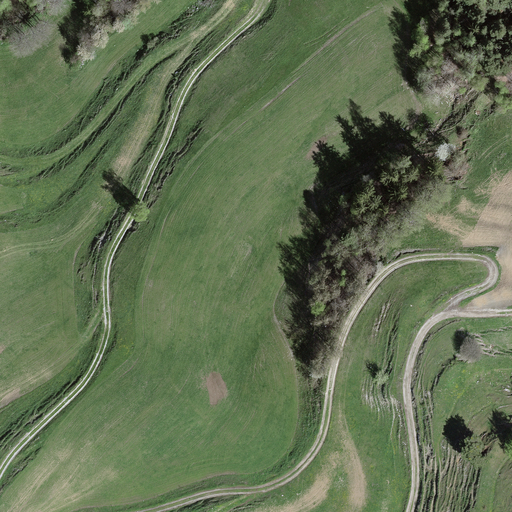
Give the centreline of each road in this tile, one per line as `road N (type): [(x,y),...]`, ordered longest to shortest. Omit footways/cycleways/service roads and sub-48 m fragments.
road 1 (track): [(115,511),(268,489),(316,452),(340,339),(376,279),(417,255),(507,259),(489,284),(447,305),(448,315)]
road 2 (track): [(0,482),(13,455),(106,353),(114,327),(107,275),(186,91),(218,46),(267,0)]
road 3 (track): [(511,311),(446,315),(420,336),(406,387),(411,511)]
